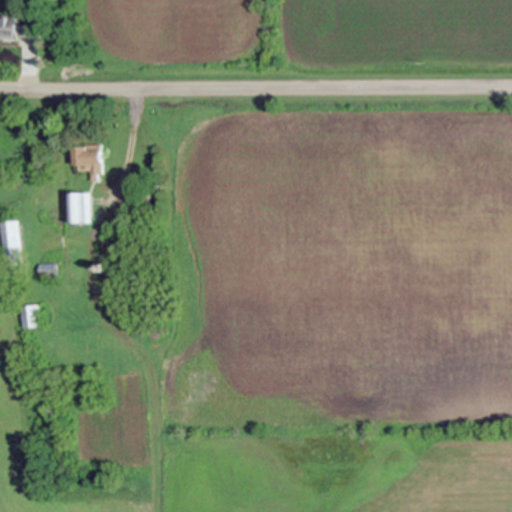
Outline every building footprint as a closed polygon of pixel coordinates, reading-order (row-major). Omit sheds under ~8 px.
[(0,16),(17,16),(35,16),(36,38),(18,39),(18,40),(0,40),(0,16)] [(73,166),(73,147),(88,148),(88,150),(91,150),(91,145),(103,145),(102,175),(98,175),(97,181),(90,181),(90,172),(79,172),(79,166),(73,166)] [(133,190),(149,190),(149,201),(133,202),(133,190)] [(67,224),(67,194),(91,194),(91,224),(67,224)] [(135,203),(149,204),(148,214),(135,213),(135,203)] [(150,219),(141,219),(140,219),(139,220),(138,221),(138,223),(138,224),(136,224),(136,214),(150,215),(150,219)] [(150,219),(155,219),(156,220),(157,221),(158,223),(158,224),(157,226),(156,227),(141,227),(140,227),(139,226),(138,225),(138,224),(138,223),(138,221),(139,220),(140,219),(141,219),(150,219)] [(5,267),(1,223),(19,221),(23,266),(5,267)] [(103,264),(104,264),(105,264),(105,265),(106,265),(107,266),(107,267),(108,267),(108,268),(108,269),(108,270),(107,271),(106,272),(105,273),(104,273),(103,273),(102,273),(102,272),(101,272),(100,271),(100,270),(99,270),(99,269),(99,268),(99,267),(100,267),(100,266),(101,265),(102,265),(102,264),(103,264)] [(56,277),(39,278),(38,265),(55,265),(56,277)] [(25,312),(25,309),(43,307),(44,313),(45,328),(27,330),(25,312)]
